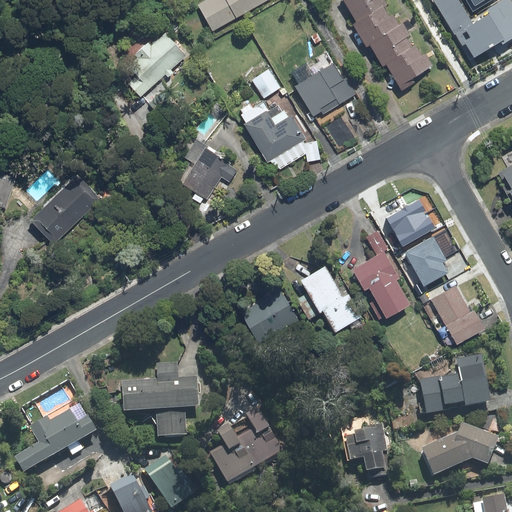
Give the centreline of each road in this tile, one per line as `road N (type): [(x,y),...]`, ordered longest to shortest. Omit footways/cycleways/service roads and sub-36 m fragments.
road 1 (residential): [(0,379),(428,133)]
road 2 (residential): [(511,281),(428,133)]
